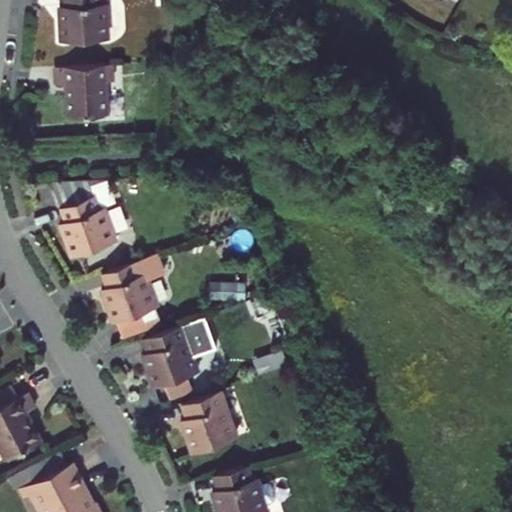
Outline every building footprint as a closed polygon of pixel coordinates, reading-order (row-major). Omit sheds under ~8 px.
[(69,6),(70,21),(67,21),(69,42),(114,39),(113,4),(107,5),(106,0),(71,0),(72,6),(69,6)] [(118,82),(117,64),(60,66),(61,84),(71,84),(72,117),(114,115),(112,82),(118,82)] [(71,201),(72,205),(94,198),(92,193),(71,201)] [(72,205),(66,208),(71,221),(67,223),(71,235),(69,236),(76,256),(120,241),(109,208),(104,210),(99,196),(94,198),(72,205)] [(107,287),(112,300),(110,300),(117,320),(166,303),(161,289),(178,283),(166,251),(106,272),(111,286),(107,287)] [(148,352),(153,366),(151,367),(158,386),(163,385),(196,373),(207,369),(202,354),(225,346),(214,313),(146,337),(151,351),(148,352)] [(163,385),(168,399),(201,387),(196,373),(163,385)] [(17,384),(0,391),(0,406),(23,395),(17,384)] [(33,391),(23,395),(0,406),(0,433),(11,456),(48,439),(32,408),(40,404),(33,391)] [(188,419),(192,431),(190,432),(197,451),(241,436),(230,404),(224,406),(219,391),(185,403),(190,418),(188,419)] [(112,511),(106,498),(101,500),(98,502),(92,489),(95,488),(81,458),(32,482),(37,493),(46,511),(52,511),(55,511),(112,511)] [(250,465),(216,474),(220,489),(215,490),(219,503),(218,503),(220,511),(268,511),(267,504),(275,502),(278,497),(275,486),(270,484),(261,486),(259,478),(254,479),(250,465)] [(31,496),(37,493),(32,482),(26,485),(31,496)] [(98,502),(101,500),(95,488),(92,489),(98,502)]
